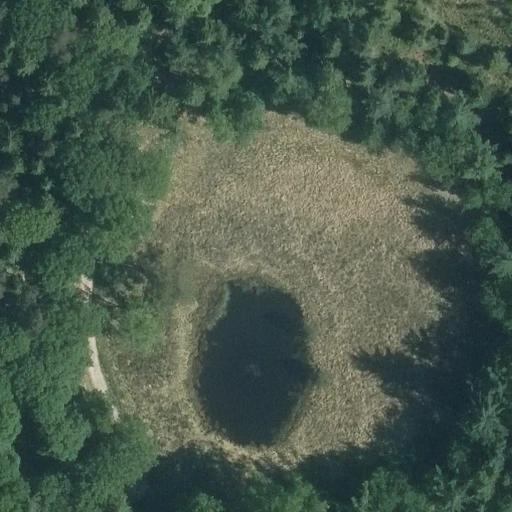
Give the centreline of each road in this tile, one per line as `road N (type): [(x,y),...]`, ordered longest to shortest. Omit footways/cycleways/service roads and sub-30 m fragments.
road 1 (track): [(120,511),(126,470),(88,369),(81,300),(125,95)]
road 2 (track): [(360,511),(437,462),(485,380),(511,357)]
road 3 (track): [(125,95),(40,0)]
road 4 (track): [(125,95),(146,56),(203,0)]
